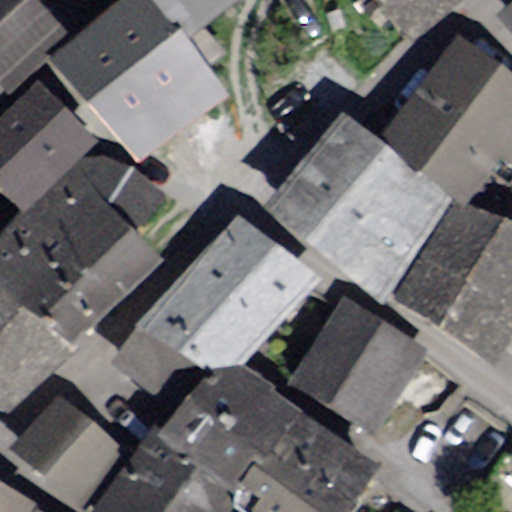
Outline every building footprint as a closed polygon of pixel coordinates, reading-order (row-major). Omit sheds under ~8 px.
[(76,37),(39,0),(0,0),(0,77),(17,94),(76,37)] [(144,0),(136,0),(60,65),(149,170),(231,102),(144,0)] [(157,0),(203,47),(252,0),(157,0)] [(449,0),(384,0),(416,31),(449,0)] [(511,81),(463,43),(385,137),(444,189),(463,203),(477,215),(482,208),(511,169),(511,81)] [(116,139),(54,82),(0,140),(0,182),(43,221),(116,139)] [(0,126),(19,110),(0,89),(0,126)] [(385,137),(352,109),(271,204),(363,283),(444,189),(385,137)] [(43,221),(0,269),(0,383),(20,401),(167,250),(151,237),(185,200),(149,170),(116,139),(43,221)] [(511,224),(482,208),(477,215),(463,203),(400,315),(506,374),(511,363),(511,224)] [(316,280),(244,218),(122,361),(195,422),(241,368),(316,280)] [(441,358),(348,299),(289,390),(382,449),(441,358)] [(372,511),(395,483),(241,368),(195,422),(184,440),(279,511),(372,511)] [(135,458),(61,400),(19,454),(93,511),(135,458)] [(92,511),(279,511),(184,440),(162,423),(135,458),(93,511),(92,511)] [(31,511),(0,492),(0,511),(31,511)]
